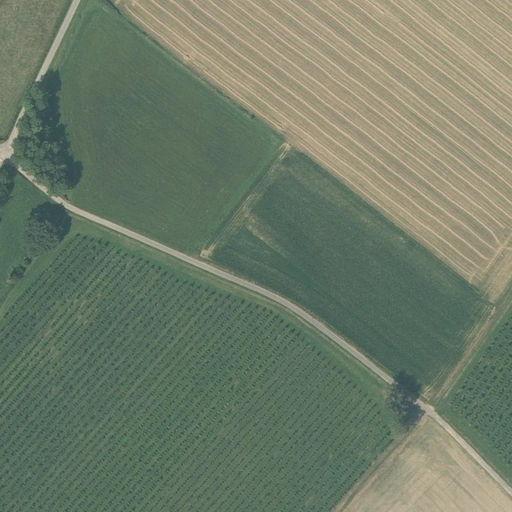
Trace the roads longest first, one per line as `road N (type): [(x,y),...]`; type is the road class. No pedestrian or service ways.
road 1 (track): [(2,156),(69,208),(294,308),(427,410)]
road 2 (track): [(2,156),(77,0)]
road 3 (track): [(511,290),(427,410)]
road 4 (track): [(427,410),(337,511)]
road 5 (track): [(427,410),(511,495)]
